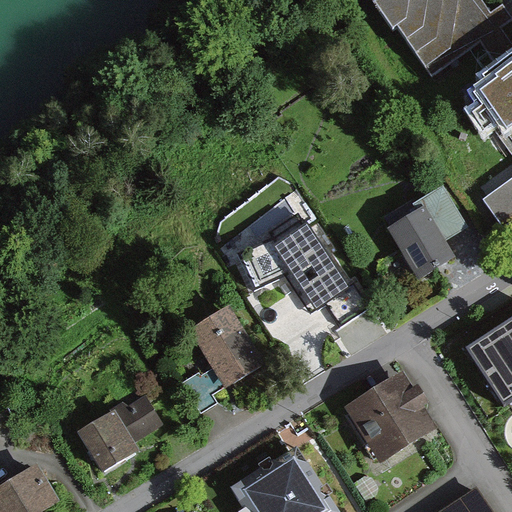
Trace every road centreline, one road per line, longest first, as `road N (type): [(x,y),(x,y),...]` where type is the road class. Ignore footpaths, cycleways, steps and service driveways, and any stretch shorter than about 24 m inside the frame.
road 1 (residential): [(403,338),(124,511)]
road 2 (residential): [(403,338),(480,462)]
road 3 (residential): [(511,267),(403,338)]
